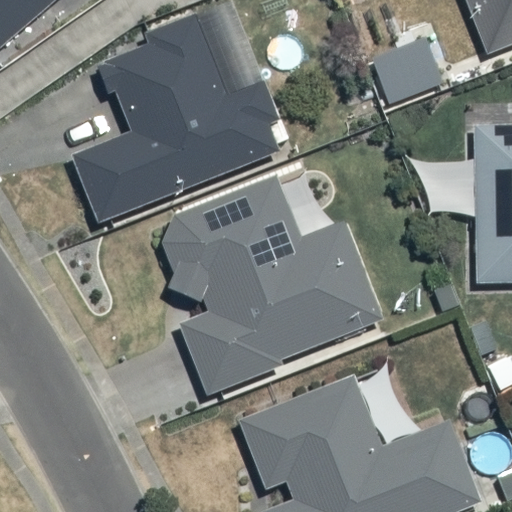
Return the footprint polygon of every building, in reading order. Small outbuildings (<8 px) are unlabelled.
[(0,0),(0,37),(48,0),(0,0)] [(149,23),(157,44),(111,63),(112,68),(140,135),(79,160),(104,220),(286,145),(262,86),(274,80),(240,0),(237,0),(227,4),(231,13),(201,26),(193,5),(149,23)] [(511,0),(471,0),(490,48),(511,39),(511,0)] [(376,54),(377,58),(393,101),(451,79),(434,32),(376,54)] [(511,120),(482,121),(484,284),(511,283),(511,120)] [(188,318),(215,393),(393,323),(352,217),(324,228),(301,168),(166,221),(184,266),(176,288),(211,299),(214,308),(188,318)] [(467,511),(494,502),(487,484),(511,474),(511,455),(501,428),(470,440),(460,414),(389,441),(364,376),(250,420),(276,486),(296,478),(303,498),(271,510),(272,511),(467,511)]
